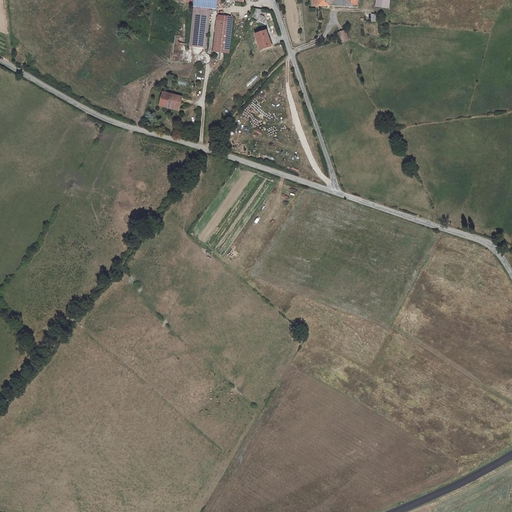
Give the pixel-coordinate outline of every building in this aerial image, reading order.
[(222,11),(223,2),(222,0),(199,0),(198,9),(214,11),(222,11)] [(330,0),(312,0),(313,9),(357,10),(356,0),(349,0),(350,1),(340,1),(330,1),(330,0)] [(386,10),(387,1),(375,1),(375,8),(386,10)] [(209,51),(214,11),(198,9),(193,49),(209,51)] [(251,19),(260,21),(262,10),(256,10),(251,19)] [(234,17),(219,16),(217,18),(213,52),(229,54),(234,17)] [(262,50),(273,47),(268,32),(257,36),(262,50)] [(347,42),(345,38),(343,33),(336,35),(338,41),(340,45),(347,42)] [(184,101),(164,96),(161,109),(172,112),(173,109),(181,111),(184,101)]
